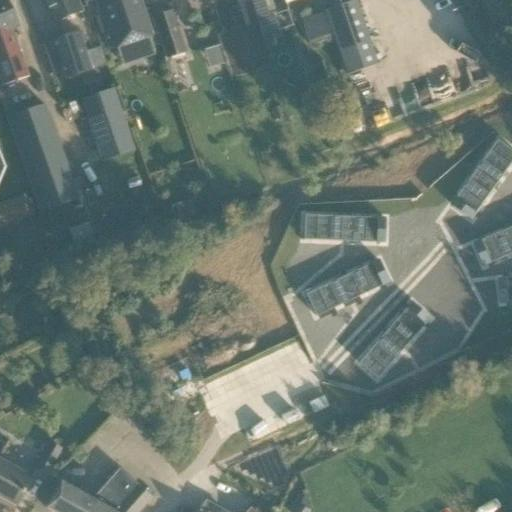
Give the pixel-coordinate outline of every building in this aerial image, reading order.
[(0,0),(0,74),(4,85),(28,76),(11,29),(19,25),(6,0),(0,0)] [(43,0),(54,23),(81,10),(76,0),(43,0)] [(96,0),(112,48),(153,35),(141,0),(96,0)] [(248,0),(249,0),(256,20),(268,16),(261,0),(248,0)] [(354,0),(326,10),(348,74),(378,64),(356,0),(354,0)] [(491,0),(484,0),(482,2),(490,16),(498,11),(491,0)] [(152,18),(170,78),(188,72),(182,54),(185,53),(172,12),(152,18)] [(257,20),(267,49),(275,46),(271,34),(278,31),(273,15),(257,20)] [(194,43),(220,39),(218,27),(192,31),(194,43)] [(48,41),(61,80),(92,70),(79,31),(48,41)] [(101,162),(134,151),(113,88),(80,99),(101,162)] [(8,118),(14,137),(41,211),(73,199),(74,203),(80,201),(45,105),(8,118)] [(361,127),(353,106),(333,114),(341,135),(361,127)] [(281,107),(271,110),(275,121),(284,118),(281,107)] [(492,151),(457,199),(476,214),(511,164),(511,150),(499,141),(492,151)] [(0,204),(0,226),(32,215),(24,195),(0,204)] [(304,216),(303,241),(369,243),(375,244),(377,218),(304,216)] [(74,250),(94,243),(88,223),(68,230),(74,250)] [(511,228),(482,241),(492,264),(511,254),(511,228)] [(371,264),(305,295),(315,317),(381,287),(371,264)] [(405,309),(358,363),(376,380),(424,325),(405,309)] [(329,408),(324,397),(300,408),(305,418),(329,408)] [(37,467),(48,474),(63,450),(52,443),(37,467)] [(80,449),(72,458),(80,465),(88,456),(80,449)] [(0,495),(16,504),(32,477),(0,459),(0,495)] [(124,506),(104,494),(97,505),(59,483),(42,511),(126,511),(122,509),(124,506)] [(224,511),(205,501),(200,511),(196,509),(194,511),(224,511)]
